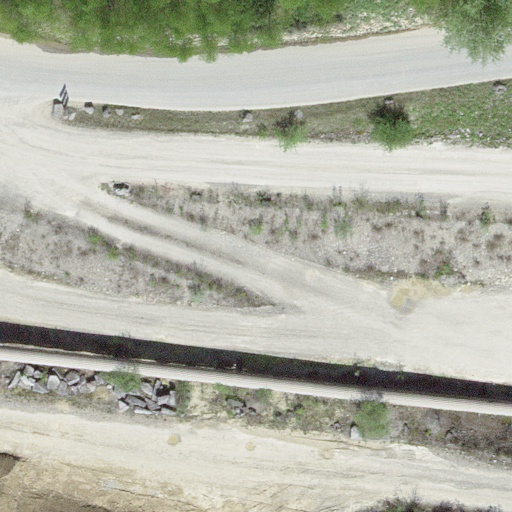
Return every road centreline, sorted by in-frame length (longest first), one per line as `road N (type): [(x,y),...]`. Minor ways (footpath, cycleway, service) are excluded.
road 1 (track): [(511,491),(0,453)]
road 2 (track): [(0,144),(511,178)]
